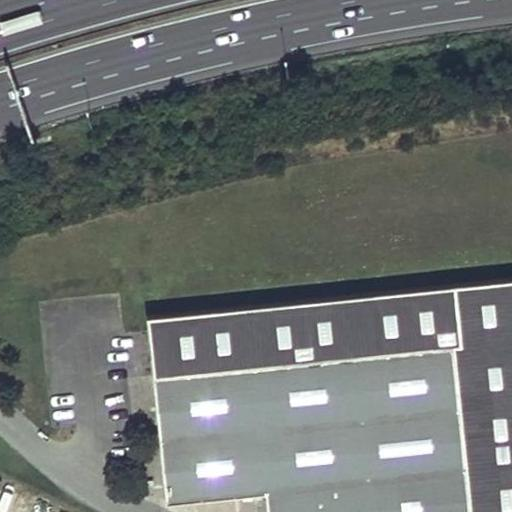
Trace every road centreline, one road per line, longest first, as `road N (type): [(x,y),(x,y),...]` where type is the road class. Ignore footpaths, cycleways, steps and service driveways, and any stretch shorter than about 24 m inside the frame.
road 1 (motorway): [(0,100),(241,33),(419,0)]
road 2 (motorway): [(127,0),(0,36)]
